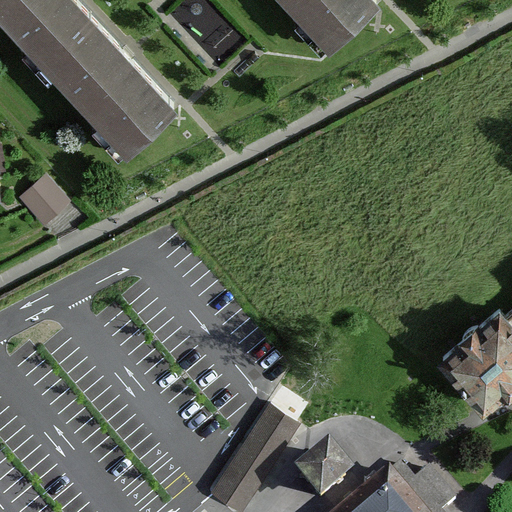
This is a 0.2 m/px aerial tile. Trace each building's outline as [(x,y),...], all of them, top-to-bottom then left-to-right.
[(0,0),(0,6),(128,144),(174,101),(78,0),(0,0)] [(181,0),(178,2),(218,58),(249,36),(222,0),(181,0)] [(372,0),(292,0),(330,40),(372,0)] [(46,173),(22,195),(44,219),(68,197),(46,173)] [(511,317),(508,322),(499,312),(437,364),(484,420),(511,396),(511,317)] [(210,494),(238,511),(243,511),(299,423),(267,403),(210,494)] [(328,433),(293,463),(321,495),(356,465),(328,433)] [(434,458),(414,475),(401,459),(390,468),(387,463),(330,511),(443,511),(441,509),(463,491),(434,458)]
